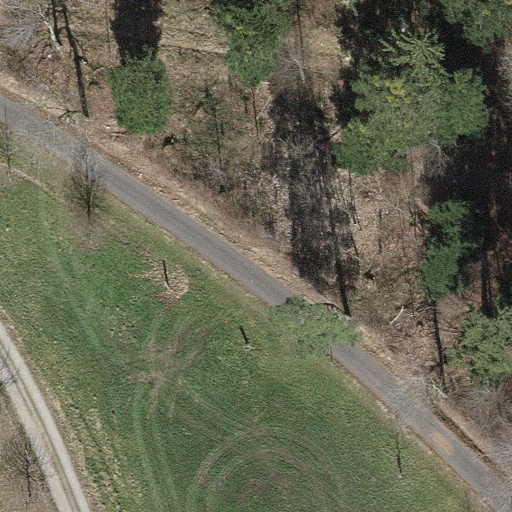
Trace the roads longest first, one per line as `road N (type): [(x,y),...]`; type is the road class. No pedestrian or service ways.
road 1 (track): [(0,121),(203,246),(491,511)]
road 2 (track): [(511,136),(408,77),(0,19)]
road 3 (track): [(73,511),(0,364)]
